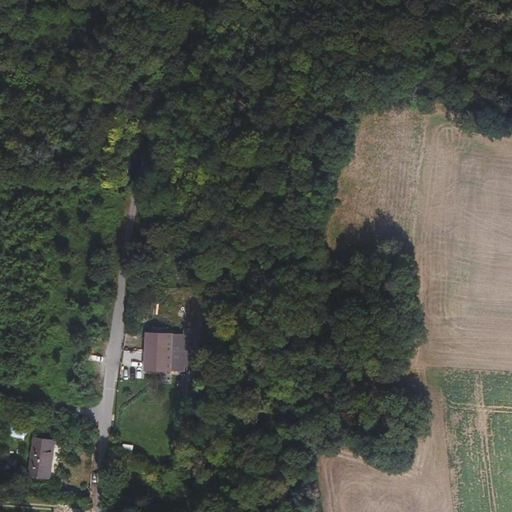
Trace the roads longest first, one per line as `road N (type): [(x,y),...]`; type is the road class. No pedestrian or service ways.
road 1 (track): [(198,0),(169,63),(136,179),(109,371)]
road 2 (residential): [(109,371),(96,511)]
